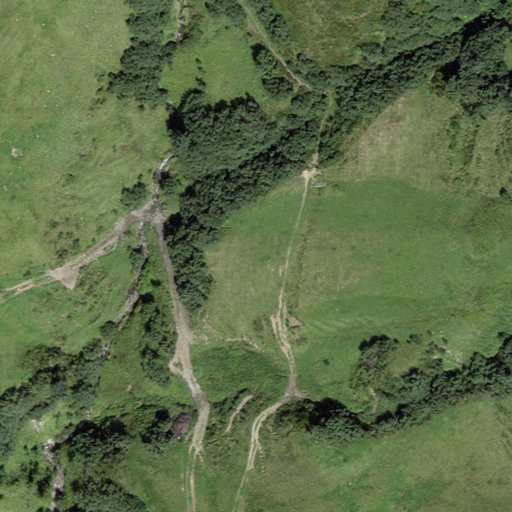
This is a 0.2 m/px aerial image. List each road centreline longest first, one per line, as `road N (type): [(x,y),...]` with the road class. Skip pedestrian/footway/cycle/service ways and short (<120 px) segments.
road 1 (track): [(0,301),(64,273),(124,223),(140,215),(155,221),(187,366),(205,403),(189,461),(192,511)]
road 2 (track): [(235,511),(260,417),(293,387),(285,296)]
